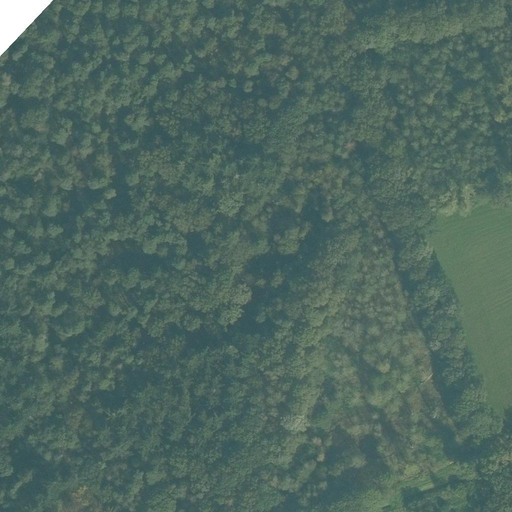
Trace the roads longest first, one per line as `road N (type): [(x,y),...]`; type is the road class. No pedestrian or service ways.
road 1 (track): [(108,511),(0,370)]
road 2 (track): [(511,9),(347,39)]
road 3 (track): [(0,153),(43,0)]
road 4 (track): [(490,457),(352,511)]
